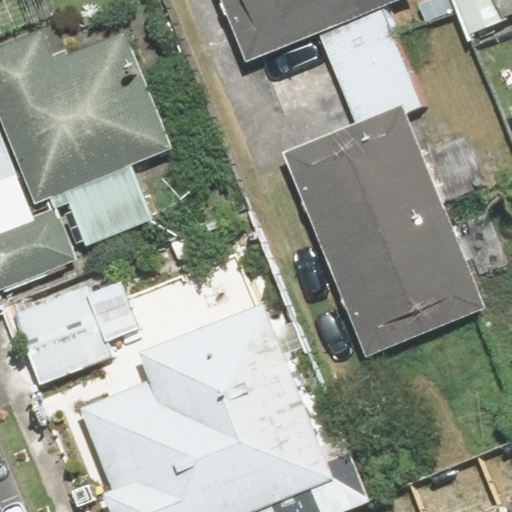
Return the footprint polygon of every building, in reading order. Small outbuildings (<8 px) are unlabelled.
[(364,119),(297,146),(380,353),(500,306),(422,109),(434,104),(394,3),(400,0),(240,0),(264,57),(328,31),(364,119)] [(511,0),(469,0),(481,31),(511,18),(511,0)] [(0,53),(0,119),(37,204),(166,148),(120,43),(64,67),(49,32),(0,53)] [(0,235),(0,298),(78,267),(56,213),(39,220),(0,235)] [(99,284),(22,312),(49,383),(125,355),(99,284)] [(254,511),(351,474),(281,298),(155,348),(167,376),(93,405),(135,511),(254,511)]
